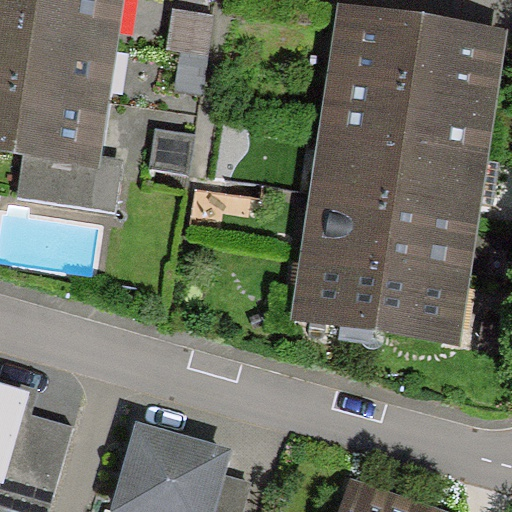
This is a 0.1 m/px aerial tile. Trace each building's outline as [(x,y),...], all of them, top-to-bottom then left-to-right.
[(119,0),(0,0),(0,27),(114,43),(119,0)] [(339,14),(331,76),(490,97),(498,36),(339,14)] [(208,22),(171,17),(166,50),(203,56),(208,22)] [(114,43),(0,27),(0,89),(106,103),(114,43)] [(331,76),(323,137),(481,159),(490,97),(331,76)] [(106,103),(0,89),(0,150),(21,153),(98,163),(106,103)] [(185,139),(154,135),(150,171),(181,175),(185,139)] [(323,137),(314,199),(473,220),(481,159),(323,137)] [(98,163),(21,153),(14,204),(110,216),(117,166),(98,163)] [(314,199),(306,260),(465,281),(473,220),(314,199)] [(456,343),(465,281),(306,260),(298,322),(456,343)] [(511,339),(511,331),(479,326),(474,355),(508,361),(511,339)] [(20,399),(0,393),(0,471),(14,421),(20,399)] [(43,511),(65,435),(14,421),(0,471),(0,507),(18,511),(43,511)] [(222,456),(135,432),(111,511),(205,511),(216,475),(222,456)] [(238,511),(246,484),(216,475),(205,511),(238,511)] [(442,511),(348,479),(336,511),(442,511)]
